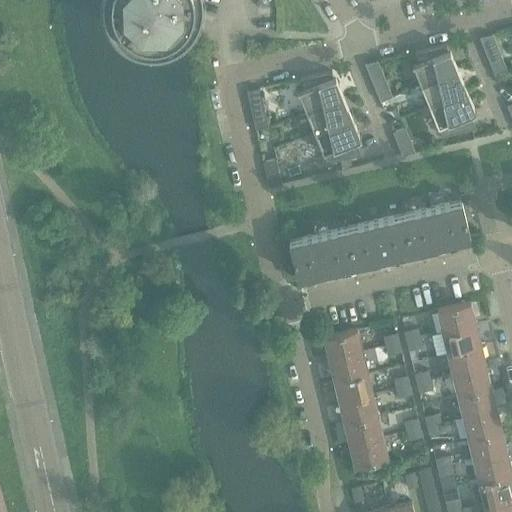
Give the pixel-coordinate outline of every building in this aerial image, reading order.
[(191,26),(194,24),(196,21),(198,19),(202,13),(203,9),(204,6),(205,3),(205,0),(114,0),(115,1),(115,2),(116,5),(117,9),(118,12),(119,13),(120,15),(122,18),(124,21),(126,23),(128,26),(131,28),(134,30),(137,32),(140,34),(143,35),(146,36),(149,37),(153,38),(156,38),(160,38),(163,38),(167,38),(170,37),(173,37),(177,35),(180,34),(183,33),(186,31),(189,29),(191,26)] [(492,67),(504,62),(492,34),(482,39),(482,37),(480,38),(492,67)] [(414,66),(422,85),(457,71),(447,46),(447,45),(415,52),(417,62),(412,64),(413,66),(414,66)] [(378,93),(389,89),(378,61),(368,65),(367,63),(365,64),(378,93)] [(507,70),(504,62),(492,67),(495,75),(507,70)] [(307,111),(342,97),(332,73),(332,72),(332,71),(300,79),(303,89),(298,90),(307,111)] [(422,85),(430,105),(465,91),(457,71),(422,85)] [(255,121),(267,118),(260,88),(247,91),(255,121)] [(393,96),(389,89),(378,93),(381,101),(393,96)] [(468,99),(465,91),(430,105),(438,126),(439,126),(443,136),(472,129),(472,128),(471,129),(466,115),(476,110),(476,109),(475,109),(470,98),(468,99)] [(315,131),(350,117),(342,97),(307,111),(315,131)] [(353,125),(350,117),(315,131),(324,152),(328,163),(357,156),(357,155),(351,141),(361,137),(361,136),(360,136),(355,124),(353,125)] [(269,127),(267,118),(255,121),(256,130),(269,127)] [(403,156),(415,153),(405,127),(393,132),(403,156)] [(270,186),(282,183),(276,159),(264,162),(270,186)] [(470,232),(481,230),(473,192),(461,195),(462,200),(470,232)] [(462,200),(404,214),(413,250),(436,244),(438,252),(448,250),(446,242),(471,236),(470,232),(462,200)] [(404,214),(347,227),(356,263),(379,258),(381,265),(391,263),(390,255),(413,250),(404,214)] [(324,279),(335,276),(333,268),(356,263),(347,227),(290,241),(297,273),(298,277),(322,271),(324,279)] [(285,275),(297,273),(290,241),(288,235),(277,238),(285,275)] [(476,324),(471,301),(438,309),(443,332),(476,324)] [(481,345),(476,324),(443,332),(448,353),(481,345)] [(363,350),(358,328),(324,336),(330,358),(363,350)] [(418,328),(405,331),(404,331),(407,340),(421,337),(418,328)] [(397,333),(383,336),(386,345),(400,342),(397,333)] [(423,346),(421,337),(407,340),(409,350),(423,346)] [(386,345),(388,355),(402,351),(400,342),(386,345)] [(486,366),(481,345),(448,353),(453,374),(486,366)] [(368,371),(363,350),(330,358),(335,379),(368,371)] [(492,387),(486,366),(453,374),(459,395),(492,387)] [(431,380),(429,370),(415,374),(417,383),(431,380)] [(373,393),(368,371),(335,379),(340,401),(373,393)] [(410,384),(408,375),(394,379),(396,388),(410,384)] [(417,383),(419,392),(433,389),(431,380),(417,383)] [(412,394),(410,384),(396,388),(398,397),(412,394)] [(497,409),(492,387),(459,395),(464,417),(497,409)] [(378,414),(373,393),(340,401),(345,422),(378,414)] [(502,430),(497,409),(464,417),(469,438),(502,430)] [(441,422),(439,413),(425,416),(427,425),(441,422)] [(384,437),(378,414),(345,422),(350,445),(384,437)] [(420,427),(418,418),(404,421),(406,430),(420,427)] [(443,431),(441,422),(427,425),(430,435),(443,431)] [(406,430),(409,440),(423,436),(420,427),(406,430)] [(507,451),(502,430),(469,438),(474,459),(507,451)] [(389,459),(384,437),(350,445),(356,466),(389,459)] [(511,472),(511,471),(507,451),(474,459),(479,481),(511,472)] [(452,465),(449,455),(435,459),(438,468),(452,465)] [(438,468),(440,477),(454,474),(452,465),(438,468)] [(432,474),(430,468),(419,471),(420,477),(432,474)] [(418,486),(414,472),(405,474),(409,488),(418,486)] [(511,495),(511,472),(479,481),(485,502),(511,495)] [(433,480),(432,474),(420,477),(422,483),(433,480)] [(422,483),(423,489),(435,486),(433,480),(422,483)] [(364,500),(360,486),(351,488),(355,502),(364,500)] [(435,486),(423,489),(424,495),(436,492),(435,486)] [(438,498),(436,492),(424,495),(426,501),(438,498)] [(511,511),(511,495),(485,502),(486,511),(511,511)] [(438,498),(426,501),(427,507),(439,505),(438,498)] [(462,508),(460,498),(446,502),(448,511),(462,508)] [(414,511),(412,502),(389,508),(390,511),(414,511)]
